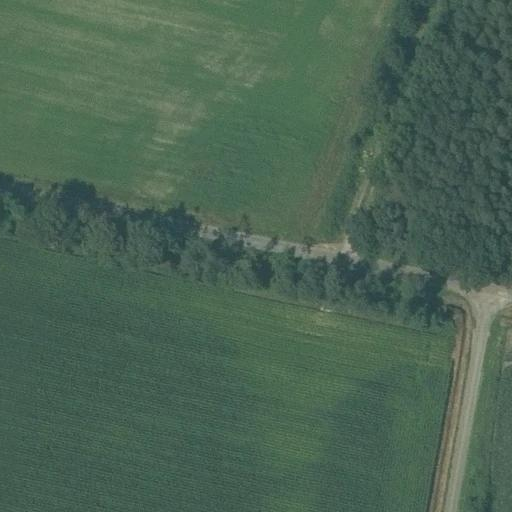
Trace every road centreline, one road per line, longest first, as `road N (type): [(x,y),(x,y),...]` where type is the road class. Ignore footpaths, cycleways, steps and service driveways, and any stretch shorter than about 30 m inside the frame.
road 1 (unclassified): [(491,285),(0,183)]
road 2 (track): [(360,258),(453,0)]
road 3 (unclassified): [(491,285),(451,511)]
